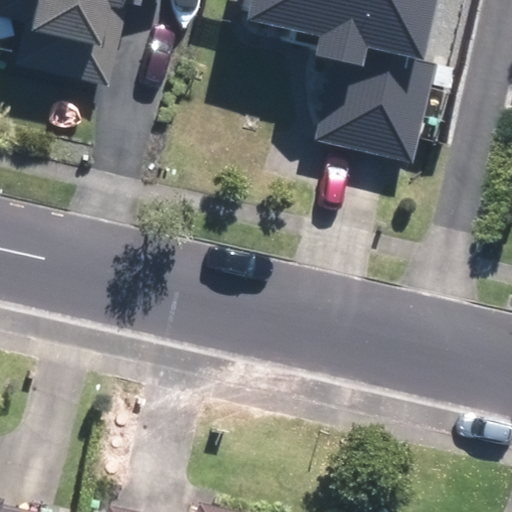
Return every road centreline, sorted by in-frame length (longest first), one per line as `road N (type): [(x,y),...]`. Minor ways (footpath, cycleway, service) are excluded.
road 1 (residential): [(511,363),(0,248)]
road 2 (unknown): [(432,345),(511,14)]
